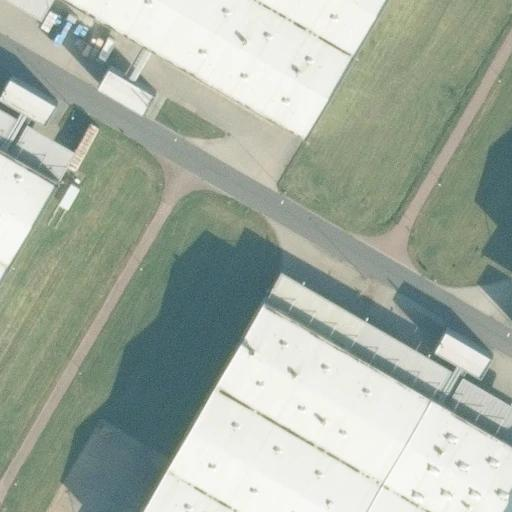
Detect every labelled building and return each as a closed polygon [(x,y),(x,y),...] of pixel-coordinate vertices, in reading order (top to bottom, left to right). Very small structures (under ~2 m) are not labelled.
[(91,0),(143,28),(158,0),(91,0)] [(158,0),(143,28),(314,120),(383,0),(158,0)] [(106,64),(96,82),(140,105),(150,86),(106,64)] [(0,277),(64,167),(0,130),(0,277)] [(511,511),(511,445),(260,301),(139,511),(511,511)]
